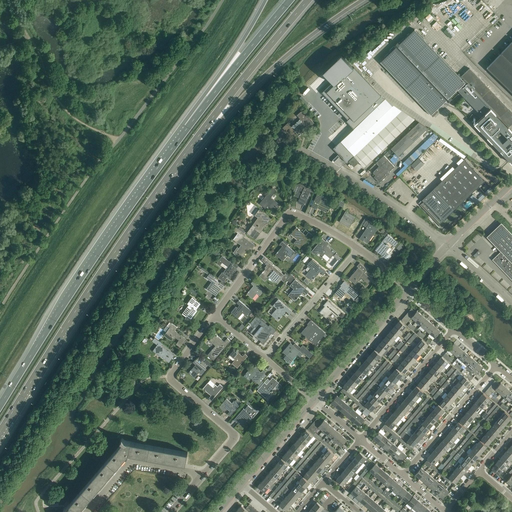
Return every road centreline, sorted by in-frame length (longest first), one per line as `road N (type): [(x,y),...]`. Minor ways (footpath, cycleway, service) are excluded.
road 1 (motorway): [(0,430),(188,148)]
road 2 (motorway): [(178,140),(0,404)]
road 3 (motorway): [(188,148),(291,52),(363,0)]
road 4 (residential): [(358,248),(290,213),(214,315)]
road 5 (unclassified): [(448,245),(316,157),(280,145)]
road 6 (motorway): [(188,148),(309,0)]
road 7 (unknown): [(368,63),(508,186)]
road 8 (motorway): [(291,0),(178,140)]
road 9 (motorway): [(263,0),(178,140)]
road 10 (residential): [(214,315),(171,377),(232,436)]
road 11 (tertiary): [(313,400),(408,289)]
road 12 (residential): [(359,439),(454,328)]
road 13 (residential): [(401,475),(497,365)]
road 14 (residential): [(263,358),(358,248)]
road 15 (residential): [(87,511),(131,462),(203,474)]
